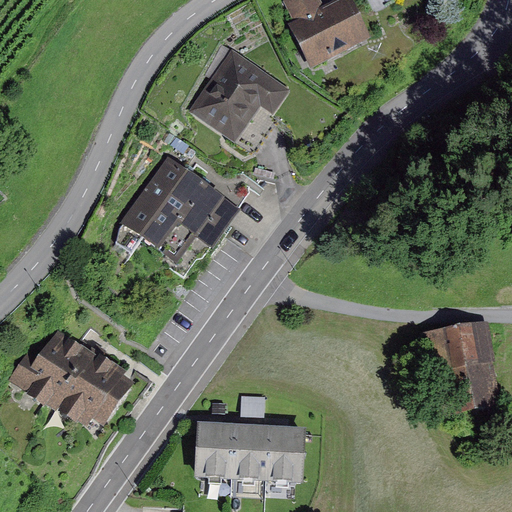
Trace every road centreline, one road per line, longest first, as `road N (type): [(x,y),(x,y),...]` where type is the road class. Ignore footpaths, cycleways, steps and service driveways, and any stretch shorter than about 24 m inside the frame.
road 1 (tertiary): [(222,0),(173,38),(129,101),(54,243),(0,305)]
road 2 (tertiary): [(257,276),(382,127),(498,32),(508,0)]
road 3 (tertiary): [(88,511),(257,276)]
road 4 (residential): [(257,276),(277,290),(398,318),(511,318)]
